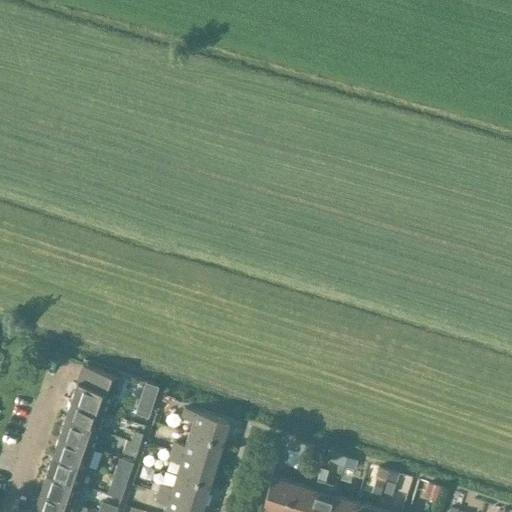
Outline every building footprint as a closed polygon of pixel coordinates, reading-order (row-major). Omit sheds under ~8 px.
[(70,401),(105,413),(117,377),(82,365),(70,401)] [(152,404),(139,400),(135,412),(148,416),(152,406),(152,404)] [(105,413),(70,401),(64,418),(100,430),(105,413)] [(192,422),(189,434),(222,444),(228,423),(184,409),(181,418),(192,422)] [(94,448),(100,430),(64,418),(58,436),(94,448)] [(131,440),(139,443),(143,434),(134,431),(131,440)] [(175,440),(171,451),(216,464),(222,444),(189,434),(186,443),(175,440)] [(94,448),(58,436),(52,454),(88,466),(94,448)] [(135,456),(139,443),(131,440),(131,441),(126,439),(123,452),(135,456)] [(291,449),(301,452),(304,443),(294,440),(291,449)] [(304,443),(301,452),(313,455),(315,446),(304,443)] [(216,464),(171,451),(168,460),(179,463),(176,475),(209,485),(216,464)] [(343,465),(346,456),(336,453),(333,462),(343,465)] [(81,485),(88,466),(52,454),(46,473),(81,485)] [(357,459),(346,456),(343,465),(354,468),(357,459)] [(116,465),(113,474),(127,479),(130,469),(116,465)] [(386,478),(389,469),(378,466),(375,475),(386,478)] [(399,472),(389,469),(386,478),(396,481),(399,472)] [(40,491),(87,507),(87,506),(75,502),(81,485),(46,473),(40,491)] [(127,479),(113,474),(110,484),(124,489),(127,479)] [(209,485),(176,475),(173,485),(162,482),(159,492),(203,505),(209,485)] [(261,508),(274,511),(283,511),(293,482),(271,475),(261,508)] [(380,494),(385,480),(375,477),(371,491),(380,494)] [(392,495),(396,483),(387,480),(383,492),(392,495)] [(306,511),(314,488),(293,482),(283,511),(306,511)] [(329,511),(334,495),(314,488),(306,511),(329,511)] [(85,511),(87,507),(40,491),(33,509),(35,510),(33,511),(85,511)] [(164,511),(201,511),(203,505),(159,492),(155,502),(166,505),(164,511)] [(352,511),(356,501),(334,495),(329,511),(352,511)] [(98,511),(101,511),(116,511),(118,507),(102,501),(98,511)] [(375,511),(377,508),(356,501),(352,511),(375,511)]
